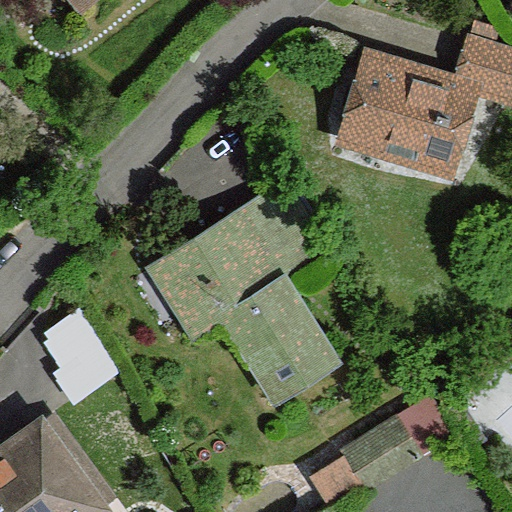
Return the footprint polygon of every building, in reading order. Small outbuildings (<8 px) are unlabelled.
[(511,48),(470,36),(459,78),(483,86),(511,93),(511,48)] [(371,52),(348,123),(393,137),(386,152),(453,172),(483,86),(459,78),(371,52)] [(248,212),(155,267),(187,318),(218,298),(278,396),(338,361),(248,212)] [(67,374),(88,404),(131,375),(95,322),(57,347),(73,370),(67,374)] [(370,490),(424,456),(401,419),(348,455),(370,490)] [(0,472),(1,474),(0,474),(0,511),(99,511),(106,507),(45,421),(0,453),(0,472)]
